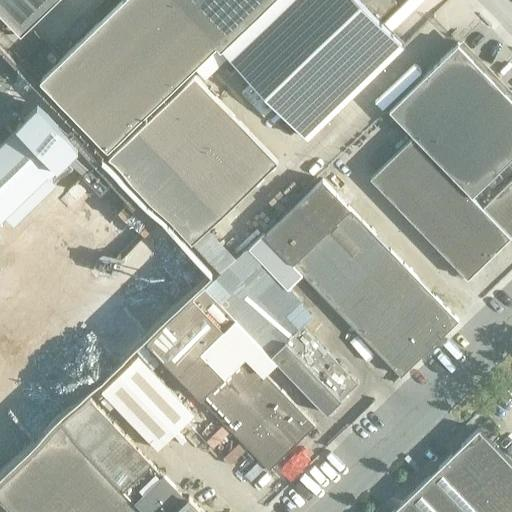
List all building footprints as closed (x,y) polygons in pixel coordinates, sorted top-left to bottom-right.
[(221,50),(271,0),(120,0),(40,79),(107,148),(215,43),(221,50)] [(394,0),(271,0),(221,50),(307,138),(404,44),(378,18),(395,1),(394,0)] [(0,6),(0,21),(5,27),(17,16),(4,2),(0,6)] [(388,109),(416,138),(485,71),(457,42),(388,109)] [(511,99),(485,71),(416,138),(444,167),(511,100),(511,99)] [(108,157),(191,244),(218,272),(235,256),(208,228),(277,160),(194,74),(108,157)] [(511,156),(511,100),(444,167),(471,195),(511,156)] [(14,123),(17,125),(0,140),(0,216),(6,211),(14,220),(57,180),(50,172),(58,164),(78,144),(36,101),(14,123)] [(386,106),(369,119),(379,131),(395,119),(386,106)] [(510,236),(482,207),(413,136),(370,177),(467,278),(510,236)] [(292,263),(350,207),(322,178),(264,234),(292,263)] [(511,178),(482,207),(510,236),(511,234),(511,178)] [(350,207),(292,263),(302,273),(332,304),(390,249),(350,207)] [(302,273),(292,263),(264,234),(263,232),(249,246),(288,287),(302,273)] [(390,249),(332,304),(384,358),(434,311),(449,328),(458,320),(390,249)] [(201,351),(234,319),(203,287),(147,342),(188,385),(212,362),(201,351)] [(434,311),(384,358),(400,375),(449,328),(434,311)] [(326,413),(358,383),(302,325),(270,355),(326,413)] [(245,353),(223,374),(292,446),(314,424),(245,353)] [(101,391),(157,449),(194,413),(138,355),(101,391)] [(223,374),(212,362),(188,385),(268,469),(292,446),(223,374)] [(204,511),(189,496),(186,498),(90,399),(61,427),(143,511),(204,511)] [(197,441),(205,448),(223,429),(215,421),(197,441)] [(0,483),(0,501),(10,511),(142,511),(60,426),(0,483)] [(511,511),(511,463),(478,428),(390,511),(511,511)]
